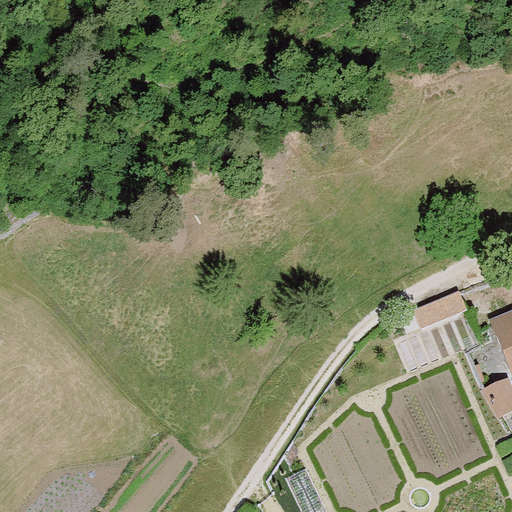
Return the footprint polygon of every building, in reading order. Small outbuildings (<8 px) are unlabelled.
[(453,300),(418,315),(427,335),(461,319),(453,300)] [(511,316),(495,323),(511,367),(511,316)] [(480,350),(459,359),(472,391),(494,382),(480,350)] [(511,423),(511,393),(494,401),(504,427),(511,423)] [(298,471),(291,467),(282,480),(289,484),(298,471)]
